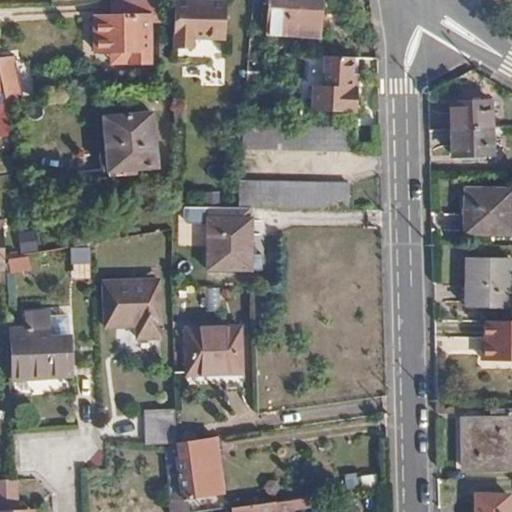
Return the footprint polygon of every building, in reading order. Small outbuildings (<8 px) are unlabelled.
[(153,0),(149,0),(113,2),(113,19),(94,18),(94,53),(130,54),(129,64),(147,63),(149,7),(154,7),(153,0)] [(293,37),(296,0),(266,0),(263,34),(293,37)] [(223,42),(224,4),(174,2),(172,50),(196,50),(195,42),(223,42)] [(11,55),(0,55),(0,77),(6,101),(20,98),(11,55)] [(305,78),(304,109),(351,110),(353,57),(298,55),(297,78),(305,78)] [(255,83),(276,84),(275,73),(255,73),(255,83)] [(0,132),(2,142),(15,139),(7,104),(5,101),(0,101),(0,132)] [(452,130),(492,130),(490,104),(450,106),(452,130)] [(157,166),(155,145),(155,132),(154,132),(152,113),(103,116),(108,170),(157,166)] [(241,148),(352,151),(353,124),(242,122),(241,148)] [(494,154),(492,130),(452,130),(454,156),(494,154)] [(236,208),(350,210),(351,184),(238,181),(236,208)] [(508,236),(510,191),(462,191),(462,234),(508,236)] [(246,271),(247,221),(203,220),(202,271),(246,271)] [(5,258),(6,272),(28,269),(27,255),(5,258)] [(506,307),(507,259),(464,258),(464,306),(506,307)] [(158,280),(102,280),(104,325),(135,325),(135,337),(158,337),(158,324),(159,324),(158,280)] [(26,327),(9,328),(12,377),(72,374),(70,337),(68,337),(67,316),(48,317),(48,311),(25,312),(26,327)] [(238,373),(238,330),(185,330),(185,373),(238,373)] [(511,367),(511,333),(478,334),(478,368),(511,367)] [(174,440),(173,409),(144,410),(143,442),(174,440)] [(511,434),(508,434),(507,413),(490,413),(490,420),(463,421),(464,470),(509,470),(510,449),(511,449),(511,434)] [(174,441),(163,448),(166,511),(174,511),(173,500),(204,499),(204,495),(218,495),(216,453),(195,454),(195,440),(174,441)] [(344,487),(367,485),(366,474),(343,476),(344,487)] [(16,476),(13,476),(0,477),(0,511),(28,511),(29,507),(17,507),(16,476)] [(312,503),(312,496),(285,500),(275,502),(276,508),(312,503)] [(507,511),(507,497),(474,497),(473,511),(507,511)] [(233,507),(233,511),(276,511),(276,508),(275,502),(233,507)]
